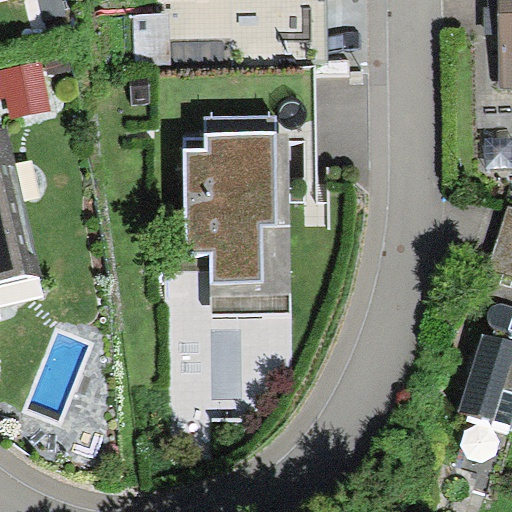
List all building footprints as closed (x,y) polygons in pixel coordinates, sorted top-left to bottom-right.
[(511,0),(497,0),(498,91),(511,91),(511,0)] [(70,63),(0,75),(0,102),(5,101),(8,121),(55,112),(49,80),(72,76),(70,63)] [(276,121),(207,122),(207,144),(185,144),(187,264),(208,264),(209,324),(296,323),(293,140),(276,141),(276,121)] [(0,292),(43,282),(7,136),(0,137),(0,292)] [(511,313),(488,306),(451,424),(458,426),(445,469),(484,481),(498,435),(511,439),(511,436),(511,313)]
